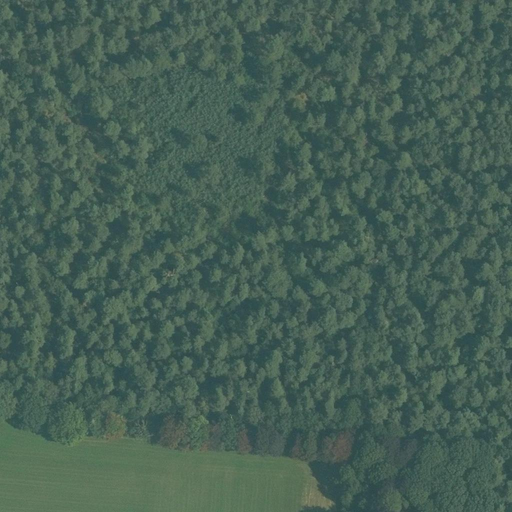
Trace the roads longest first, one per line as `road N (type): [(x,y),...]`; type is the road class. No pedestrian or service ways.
road 1 (track): [(511,452),(354,445),(62,414),(20,0)]
road 2 (track): [(354,445),(392,129),(407,90),(430,67),(493,32),(508,0)]
road 3 (track): [(330,0),(181,50),(27,62)]
road 4 (track): [(511,173),(445,166),(390,137)]
